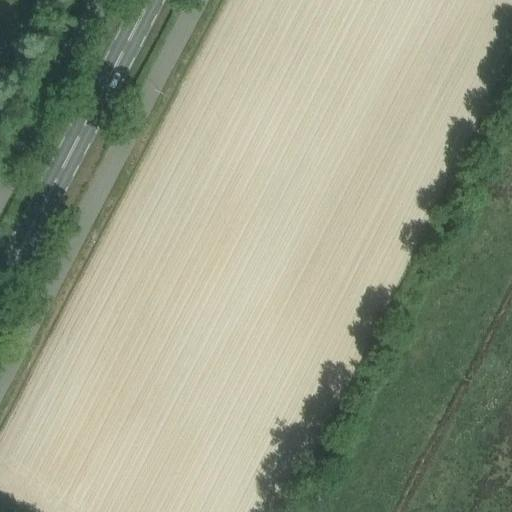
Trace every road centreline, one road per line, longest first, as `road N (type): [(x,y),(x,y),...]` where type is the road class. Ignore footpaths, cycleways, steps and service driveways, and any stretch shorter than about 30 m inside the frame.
road 1 (unclassified): [(0,384),(198,0)]
road 2 (primary): [(0,290),(150,0)]
road 3 (unclassified): [(0,202),(103,0)]
